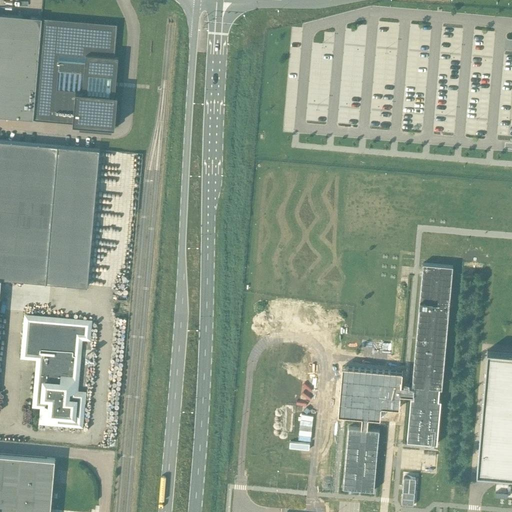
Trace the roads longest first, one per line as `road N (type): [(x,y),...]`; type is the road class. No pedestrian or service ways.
road 1 (primary): [(197,0),(165,511)]
road 2 (primary): [(194,511),(222,0)]
road 3 (unknown): [(0,373),(4,326),(17,305),(105,312),(91,434),(13,429)]
road 4 (unknown): [(0,447),(94,461),(106,489),(104,511)]
